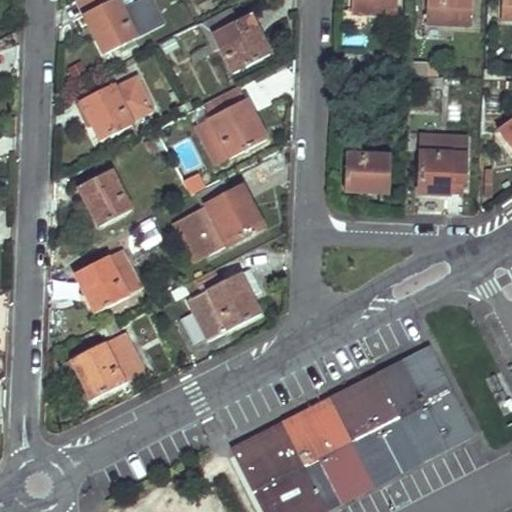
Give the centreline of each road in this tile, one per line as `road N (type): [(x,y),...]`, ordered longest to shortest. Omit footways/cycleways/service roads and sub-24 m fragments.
road 1 (residential): [(37,485),(22,442),(38,0)]
road 2 (residential): [(37,485),(321,337)]
road 3 (residential): [(309,237),(319,0)]
road 4 (residential): [(309,237),(439,244),(454,264)]
road 5 (residential): [(321,337),(454,264)]
